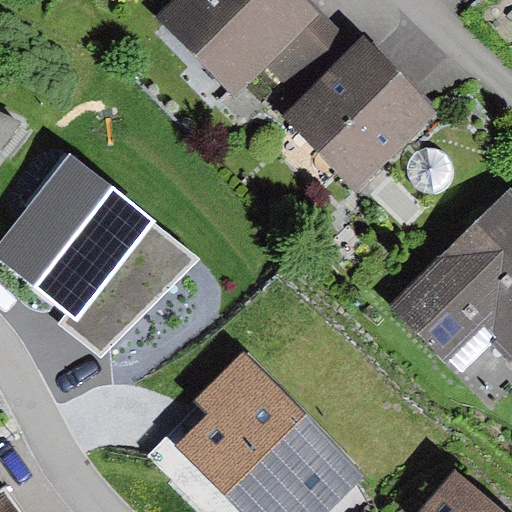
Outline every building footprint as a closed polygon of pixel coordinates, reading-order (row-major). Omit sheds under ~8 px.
[(318,9),(308,0),(171,0),(155,16),(233,94),(245,83),(318,9)] [(355,45),(318,9),(245,83),(281,118),(355,45)] [(435,112),(363,38),(355,45),(281,118),(354,192),(435,112)] [(0,153),(23,123),(0,111),(0,153)] [(68,153),(0,248),(0,265),(65,316),(59,330),(104,361),(201,260),(68,153)] [(511,205),(404,311),(456,364),(494,328),(511,346),(511,205)] [(323,511),(362,475),(242,352),(192,399),(203,416),(173,439),(241,511),(323,511)] [(490,511),(454,481),(427,511),(490,511)] [(16,511),(8,499),(0,504),(0,511),(16,511)]
